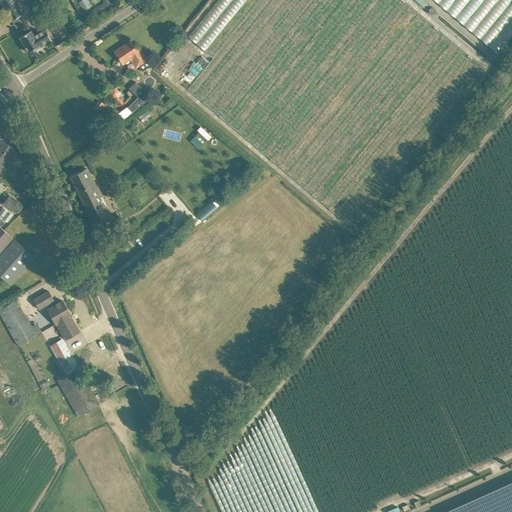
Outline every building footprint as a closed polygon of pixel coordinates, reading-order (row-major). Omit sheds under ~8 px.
[(13,0),(0,0),(12,21),(21,15),(22,15),(13,0)] [(432,139),(488,67),(402,0),(218,0),(188,37),(213,57),(184,93),(356,228),(397,176),(391,171),(400,159),(395,155),(399,149),(402,152),(408,144),(407,143),(414,135),(418,139),(424,133),(432,139)] [(511,0),(431,0),(498,52),(511,34),(511,0)] [(32,50),(33,51),(51,40),(45,29),(34,36),(31,31),(19,37),(20,39),(19,39),(22,45),(23,44),(28,52),(32,50)] [(151,66),(146,58),(141,50),(137,53),(129,41),(115,51),(123,63),(129,59),(134,67),(138,65),(142,72),(151,66)] [(127,106),(117,114),(123,121),(131,114),(133,112),(151,97),(146,92),(135,81),(129,88),(138,97),(128,107),(127,106)] [(116,86),(110,90),(114,96),(120,93),(116,86)] [(119,97),(115,101),(121,106),(125,102),(119,97)] [(104,105),(99,101),(94,108),(99,112),(104,105)] [(206,140),(209,137),(201,126),(197,129),(206,140)] [(2,140),(0,142),(0,170),(15,149),(2,140)] [(142,162),(124,177),(127,182),(131,178),(133,180),(147,169),(142,162)] [(98,230),(107,225),(112,223),(108,214),(114,211),(99,181),(94,183),(86,169),(71,177),(98,230)] [(137,184),(125,195),(134,206),(146,196),(137,184)] [(3,203),(16,213),(22,205),(9,195),(3,203)] [(159,199),(144,211),(152,221),(167,209),(159,199)] [(211,200),(196,213),(202,221),(218,208),(211,200)] [(4,223),(0,218),(0,225),(5,230),(9,225),(5,221),(4,223)] [(0,255),(15,239),(0,226),(0,255)] [(0,276),(10,285),(28,264),(34,257),(15,239),(0,255),(0,276)] [(48,291),(33,299),(39,309),(54,300),(48,291)] [(37,323),(31,327),(16,300),(0,309),(0,313),(19,346),(37,336),(36,335),(42,332),(37,323)] [(47,309),(51,316),(56,325),(57,324),(65,339),(80,331),(71,316),(62,300),(47,309)] [(99,404),(88,384),(62,338),(49,346),(67,375),(58,380),(78,416),(99,404)] [(511,511),(511,483),(447,511),(511,511)]
